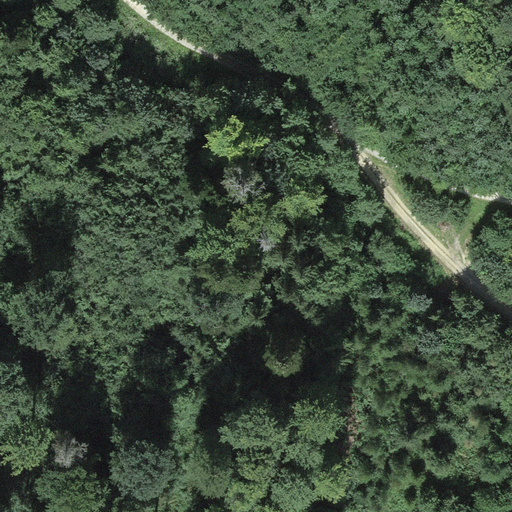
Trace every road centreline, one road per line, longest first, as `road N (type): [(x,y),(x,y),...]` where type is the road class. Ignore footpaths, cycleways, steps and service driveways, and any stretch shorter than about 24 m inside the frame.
road 1 (track): [(124,0),(198,50),(284,92),(348,139)]
road 2 (track): [(348,139),(400,219),(511,318)]
road 3 (track): [(348,139),(432,179),(511,199)]
